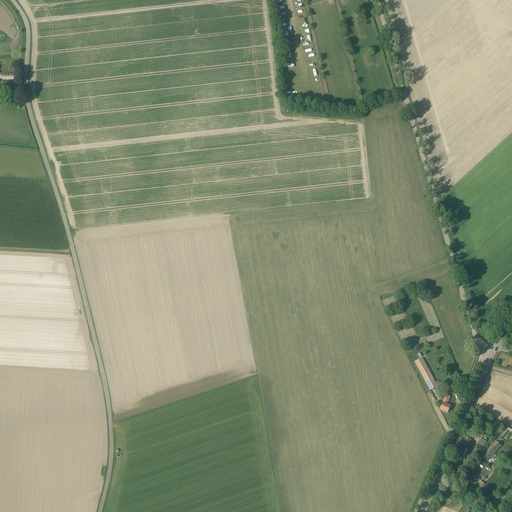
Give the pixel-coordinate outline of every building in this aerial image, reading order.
[(430,391),(438,387),(439,386),(437,382),(436,383),(422,358),(415,362),(430,391)] [(448,413),(451,406),(447,405),(451,397),(445,394),(442,403),(443,403),(443,404),(441,410),(448,413)] [(468,448),(472,439),(465,436),(462,442),(459,441),(454,453),(461,456),(464,457),(468,448)] [(482,438),(479,444),(484,447),(487,442),(482,438)] [(502,445),(500,443),(496,440),(483,456),(489,461),(502,445)] [(450,472),(446,476),(452,480),(456,477),(450,472)] [(481,481),(476,487),(480,491),(485,484),(481,481)]
